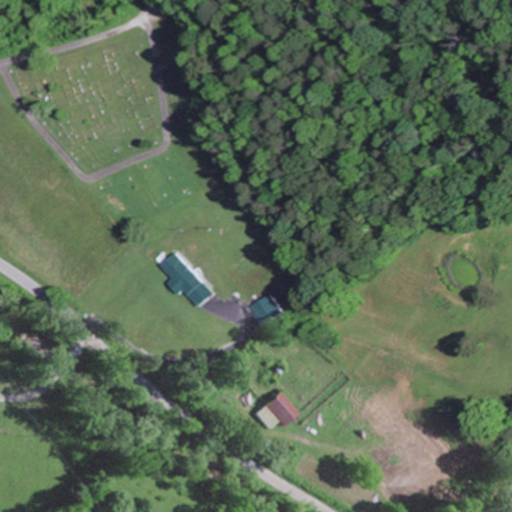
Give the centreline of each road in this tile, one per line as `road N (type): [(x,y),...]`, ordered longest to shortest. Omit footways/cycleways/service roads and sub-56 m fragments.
road 1 (secondary): [(330,511),(223,443),(0,265)]
road 2 (residential): [(138,17),(154,61),(164,134),(158,148),(104,173),(87,178),(73,170),(0,65)]
road 3 (residential): [(0,61),(113,28),(155,0)]
